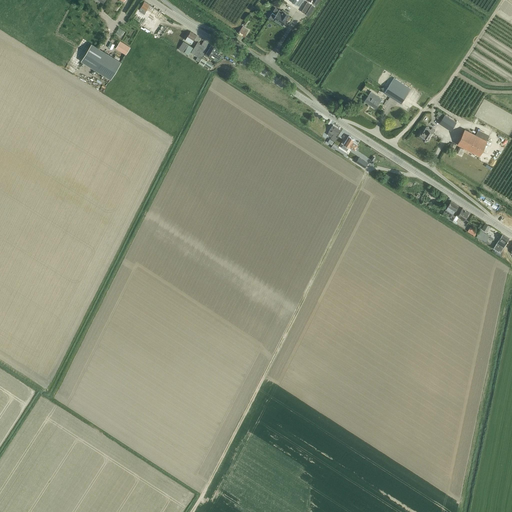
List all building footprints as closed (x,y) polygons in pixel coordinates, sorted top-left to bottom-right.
[(160,18),(163,13),(150,5),(150,4),(144,1),(141,5),(138,9),(144,13),(143,14),(142,16),(153,22),(157,17),(157,16),(160,18)] [(272,13),(269,18),(272,20),(273,19),(283,25),(286,21),(287,19),(289,21),(291,17),(289,16),(289,15),(289,14),(282,10),(282,11),(279,9),(279,10),(275,8),(273,11),(277,13),(276,14),(276,15),(272,13)] [(299,28),(307,13),(302,10),(293,25),(299,28)] [(160,37),(163,32),(166,28),(162,25),(156,34),(160,37)] [(244,37),(247,33),(249,30),(243,26),(238,33),(244,37)] [(191,44),(194,39),(197,35),(191,31),(185,40),(191,44)] [(126,54),(128,50),(130,47),(120,40),(116,48),(126,54)] [(189,54),(193,47),(184,41),(179,48),(189,54)] [(192,51),(191,53),(197,57),(195,60),(199,62),(200,61),(200,60),(202,58),(201,57),(204,53),(207,48),(198,42),(195,46),(192,51)] [(111,79),(118,67),(121,62),(95,46),(91,43),(81,61),(111,79)] [(212,55),(220,60),(223,55),(219,53),(220,51),(216,48),(212,45),(209,49),(206,53),(211,56),(212,55)] [(211,69),(212,67),(203,61),(202,63),(211,69)] [(402,104),(411,88),(394,77),(384,92),(402,104)] [(376,108),(378,104),(380,102),(369,95),(365,101),(376,108)] [(451,130),(457,121),(445,114),(439,122),(451,130)] [(331,139),(332,140),(330,142),(331,143),(329,145),(332,146),(333,144),(335,140),(336,141),(338,137),(335,136),(337,133),(340,129),(333,125),(330,129),(328,132),(329,132),(327,134),(332,137),(331,139)] [(430,131),(428,130),(429,128),(427,127),(422,133),(421,132),(418,136),(426,141),(432,133),(432,134),(435,130),(432,128),(430,131)] [(476,134),(465,129),(458,144),(480,155),(489,136),(478,131),(476,134)] [(508,146),(511,141),(501,135),(499,140),(508,146)] [(355,149),(358,145),(353,142),(355,139),(349,136),(344,144),(349,147),(350,146),(355,149)] [(356,162),(365,167),(368,163),(359,158),(356,162)] [(453,221),(456,217),(453,214),(458,205),(451,201),(444,211),(448,214),(446,217),(449,219),(453,221)] [(464,220),(466,216),(469,212),(463,208),(458,216),(464,220)] [(502,234),(500,238),(496,244),(493,248),(500,252),(503,248),(507,243),(509,238),(502,234)]
